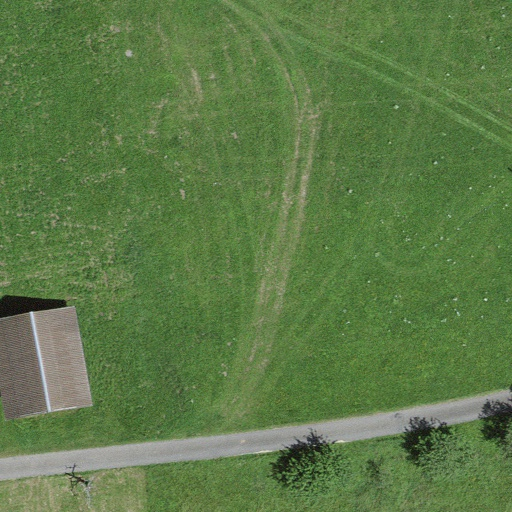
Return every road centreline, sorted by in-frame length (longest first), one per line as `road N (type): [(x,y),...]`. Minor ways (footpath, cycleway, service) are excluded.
road 1 (track): [(0,479),(349,440),(511,404)]
road 2 (track): [(207,0),(511,153)]
